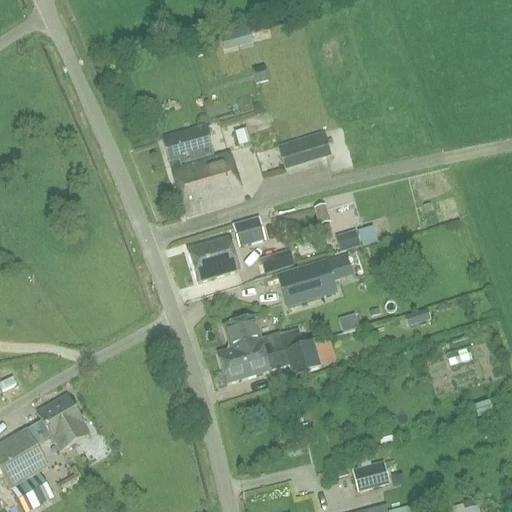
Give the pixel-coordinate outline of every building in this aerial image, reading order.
[(224,52),(252,45),(247,28),(220,36),(224,52)] [(254,85),(268,82),(263,67),(252,70),(254,85)] [(263,125),(284,119),(280,105),(259,111),(263,125)] [(228,156),(180,170),(179,166),(213,155),(204,127),(160,140),(170,173),(184,219),(242,202),(228,156)] [(283,173),(309,165),(332,159),(325,133),(276,147),(283,173)] [(327,200),(335,224),(373,212),(365,188),(327,200)] [(331,223),(325,205),(313,209),(318,227),(331,223)] [(262,241),(257,221),(245,224),(231,228),(235,244),(248,241),(248,245),(262,241)] [(398,237),(395,225),(371,230),(373,242),(398,237)] [(196,285),(239,272),(229,239),(186,252),(196,285)] [(263,277),(293,267),(289,251),(259,261),(263,277)] [(334,294),(325,263),(278,277),(288,309),(334,294)] [(427,311),(403,318),(407,329),(430,322),(427,311)] [(216,355),(221,371),(285,352),(281,337),(280,335),(258,341),(251,319),(224,327),(230,347),(226,352),(216,355)] [(281,337),(285,352),(303,347),(299,332),(281,337)] [(285,352),(221,371),(225,386),(269,373),(289,367),(292,377),(318,370),(311,345),(303,347),(285,352)] [(41,423),(0,445),(0,474),(9,491),(46,470),(43,464),(47,462),(38,445),(50,438),(54,447),(55,446),(59,453),(89,437),(67,399),(57,406),(55,403),(36,414),(41,423)] [(309,434),(307,426),(297,428),(298,436),(309,434)] [(395,444),(398,460),(410,457),(407,442),(395,444)] [(351,470),(358,497),(390,489),(404,486),(398,460),(384,462),(351,470)] [(41,481),(14,498),(22,511),(31,511),(52,499),(41,481)] [(424,511),(423,502),(403,506),(404,511),(424,511)] [(494,511),(492,503),(471,508),(472,511),(494,511)]
